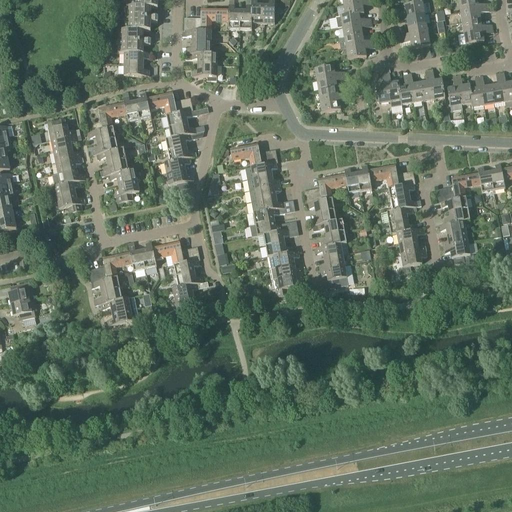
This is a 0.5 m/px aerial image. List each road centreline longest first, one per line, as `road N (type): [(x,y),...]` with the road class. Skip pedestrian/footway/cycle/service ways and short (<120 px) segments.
road 1 (primary): [(511,429),(113,511)]
road 2 (primary): [(168,511),(511,447)]
road 3 (residential): [(301,141),(296,194),(314,291)]
road 4 (residential): [(435,141),(302,133)]
road 5 (residential): [(218,104),(176,78),(177,0)]
road 6 (residential): [(195,224),(218,104)]
road 7 (residential): [(437,152),(438,177),(424,194),(437,268)]
